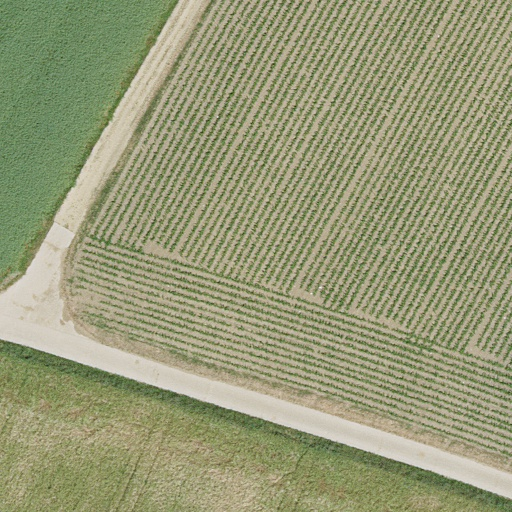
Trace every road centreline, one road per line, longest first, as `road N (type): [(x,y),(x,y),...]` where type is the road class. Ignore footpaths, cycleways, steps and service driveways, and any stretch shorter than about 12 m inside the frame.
road 1 (track): [(0,307),(511,484)]
road 2 (track): [(16,311),(197,0)]
